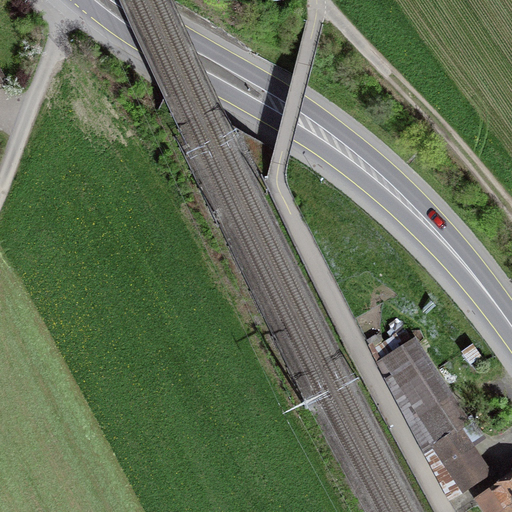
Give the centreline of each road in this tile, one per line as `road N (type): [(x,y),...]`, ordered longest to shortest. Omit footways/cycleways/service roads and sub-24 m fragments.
road 1 (primary): [(511,328),(453,250),(370,171),(100,0)]
road 2 (track): [(316,3),(511,218)]
road 3 (residential): [(0,193),(71,0)]
